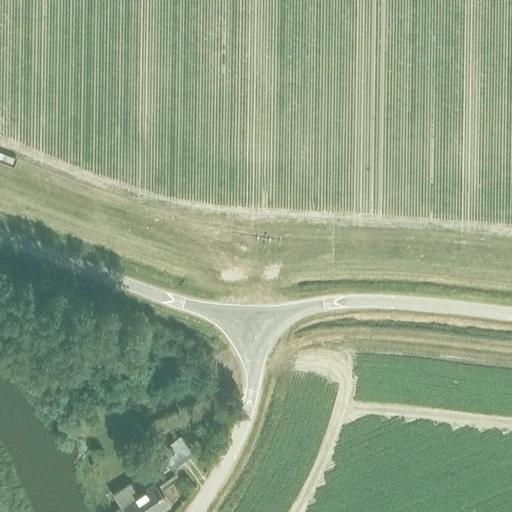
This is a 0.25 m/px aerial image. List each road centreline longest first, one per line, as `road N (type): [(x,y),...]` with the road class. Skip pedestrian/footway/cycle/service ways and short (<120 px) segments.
road 1 (unclassified): [(258,329),(0,237)]
road 2 (unclassified): [(511,314),(339,306),(258,329)]
road 3 (unclassified): [(196,511),(245,418),(258,329)]
